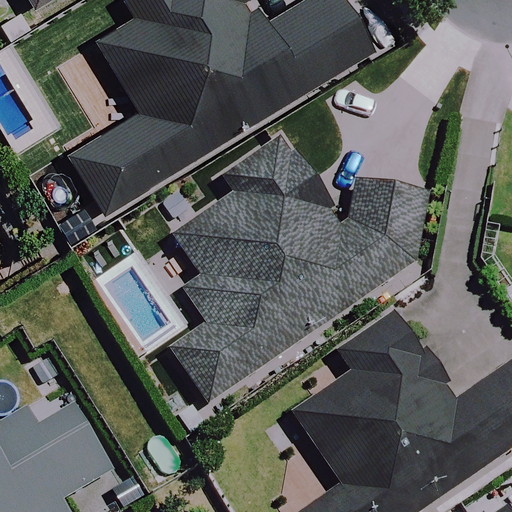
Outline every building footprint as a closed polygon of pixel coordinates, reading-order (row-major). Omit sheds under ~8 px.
[(21,0),(28,12),(47,0),(21,0)] [(306,0),(255,32),(235,0),(126,0),(117,6),(127,21),(90,44),(133,115),(57,162),(97,227),(369,58),(341,14),(332,0),(306,0)] [(343,189),(341,219),(333,219),(280,141),(222,181),(232,196),(166,241),(194,283),(180,293),(203,327),(165,353),(204,409),(411,269),(422,199),(419,199),(343,189)] [(454,406),(393,319),(337,358),(350,377),(292,417),(342,489),(309,511),(423,511),(511,451),(511,368),(511,367),(454,406)] [(69,413),(31,436),(19,415),(0,426),(0,511),(57,511),(110,480),(69,413)]
